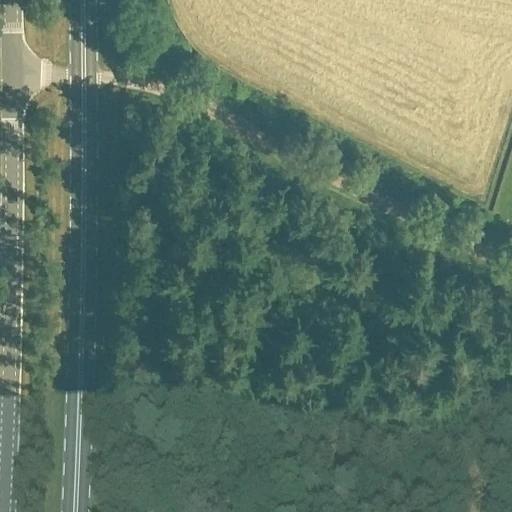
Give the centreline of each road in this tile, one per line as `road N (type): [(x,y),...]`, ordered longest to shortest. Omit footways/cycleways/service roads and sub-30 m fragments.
road 1 (unclassified): [(511,262),(174,95),(83,77)]
road 2 (tertiary): [(3,511),(13,76)]
road 3 (primary): [(87,511),(83,77)]
